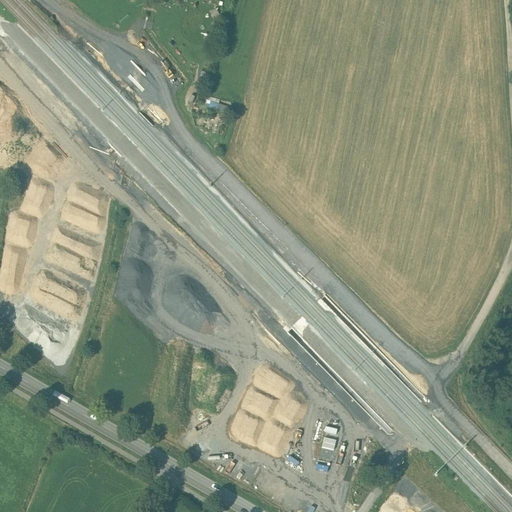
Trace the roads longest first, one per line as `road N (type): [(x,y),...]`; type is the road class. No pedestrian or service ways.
road 1 (secondary): [(250,511),(0,367)]
road 2 (residential): [(435,391),(511,254)]
